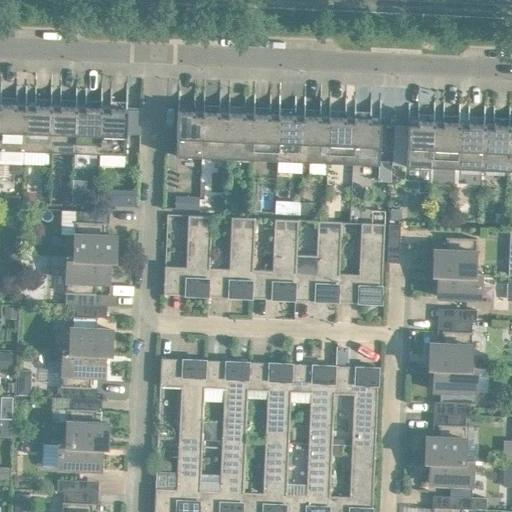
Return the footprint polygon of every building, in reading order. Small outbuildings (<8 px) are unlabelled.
[(0,107),(0,149),(24,151),(25,105),(24,105),(24,108),(16,108),(16,105),(0,104),(0,107)] [(24,151),(49,152),(50,109),(52,109),(52,106),(34,106),(34,108),(26,108),(27,105),(25,105),(24,151)] [(49,152),(74,152),(76,110),(77,110),(77,107),(60,107),(59,109),(52,109),(50,109),(49,152)] [(74,152),(99,153),(101,111),(102,111),(102,108),(85,108),(85,110),(77,110),(76,110),(74,152)] [(101,111),(99,153),(125,154),(127,109),(110,108),(110,111),(102,111),(101,111)] [(175,156),(201,157),(203,115),(202,115),(194,114),(194,112),(177,111),(175,156)] [(201,157),(227,158),(228,116),(227,116),(219,115),(219,113),(202,112),(202,115),(203,115),(201,157)] [(227,158),(252,159),(254,117),(252,117),(244,117),(245,114),(227,113),(227,116),(228,116),(227,158)] [(252,159),(277,160),(279,118),(277,118),(270,118),(270,115),(252,114),(252,117),(254,117),(252,159)] [(277,160),(302,162),(304,119),(302,119),(295,119),(295,116),(277,115),(277,118),(279,118),(277,160)] [(302,162),(327,163),(329,120),(328,120),(320,120),(320,117),(303,116),(302,119),(304,119),(302,162)] [(327,163),(353,164),(354,121),(353,121),(345,121),(345,118),(328,117),(328,120),(329,120),(327,163)] [(354,121),(353,164),(379,165),(380,122),(370,122),(370,119),(353,119),(353,121),(354,121)] [(405,166),(431,167),(433,125),(434,125),(435,122),(417,121),(417,124),(407,123),(405,166)] [(431,167),(456,168),(458,126),(460,126),(460,123),(442,123),(442,125),(434,125),(433,125),(431,167)] [(456,168),(481,170),(484,127),(485,127),(485,125),(468,124),(467,126),(460,126),(458,126),(456,168)] [(481,170),(507,171),(509,128),(510,129),(510,126),(493,125),(493,128),(485,127),(484,127),(481,170)] [(123,190),(122,206),(136,207),(136,191),(123,190)] [(23,192),(22,207),(35,207),(35,193),(23,192)] [(60,192),(60,202),(70,202),(70,192),(60,192)] [(72,194),(72,204),(85,204),(85,195),(72,194)] [(6,195),(6,206),(19,206),(20,195),(6,195)] [(188,197),(188,209),(199,210),(199,197),(188,197)] [(251,200),(251,211),(261,211),(261,200),(251,200)] [(301,202),(300,214),(313,215),(314,202),(301,202)] [(391,209),(390,220),(401,220),(401,210),(391,209)] [(75,223),(73,257),(73,258),(109,259),(109,260),(115,260),(116,236),(103,235),(103,224),(105,224),(105,223),(93,223),(93,212),(75,211),(75,222),(74,222),(74,223),(75,223)] [(495,214),(495,222),(504,222),(505,214),(495,214)] [(208,296),(208,293),(207,293),(208,268),(209,268),(211,216),(188,216),(186,267),(165,266),(163,291),(185,292),(185,295),(208,296)] [(251,298),(251,295),(252,270),(255,218),(231,217),(229,269),(209,268),(208,268),(207,293),(208,293),(229,294),(228,297),(251,298)] [(294,300),(295,297),(294,297),(295,272),(296,272),(296,256),(298,220),(274,219),(272,271),(252,270),(251,295),(272,296),(272,299),(294,300)] [(338,302),(338,299),(337,299),(338,274),(339,274),(341,222),(318,221),(316,257),(296,256),(296,272),(295,272),(294,297),(295,297),(315,298),(315,301),(338,302)] [(337,299),(338,299),(358,300),(358,303),(381,304),(384,224),(361,223),(359,275),(339,274),(338,274),(337,299)] [(388,224),(387,247),(399,247),(400,225),(388,224)] [(432,274),(438,274),(438,273),(474,275),(474,274),(475,240),(476,240),(476,239),(446,237),(445,239),(447,239),(446,250),(434,249),(432,274)] [(6,253),(6,261),(19,261),(19,247),(12,247),(6,253)] [(65,304),(71,305),(71,304),(95,306),(95,294),(94,293),(94,282),(108,283),(109,260),(109,259),(73,258),(73,257),(67,257),(65,292),(64,292),(64,294),(65,294),(65,304)] [(438,273),(438,274),(437,297),(479,299),(481,274),(474,274),(474,275),(438,273)] [(5,307),(4,318),(17,318),(17,308),(5,307)] [(454,309),(454,321),(472,322),(476,322),(476,310),(454,309)] [(428,367),(434,368),(434,367),(470,368),(472,334),(472,332),(471,332),(472,322),(454,321),(453,332),(441,331),(441,332),(443,332),(442,344),(429,343),(428,367)] [(70,328),(69,350),(69,351),(105,353),(105,354),(111,354),(112,329),(70,328)] [(61,398),(68,398),(79,399),(79,388),(91,388),(91,387),(90,387),(90,376),(104,376),(105,354),(105,353),(69,351),(69,350),(63,350),(61,386),(60,386),(60,387),(62,387),(61,398)] [(1,353),(0,369),(11,369),(11,353),(1,353)] [(181,387),(179,438),(202,439),(204,388),(203,388),(204,363),(205,363),(206,360),(183,359),(182,362),(161,362),(159,386),(181,387)] [(223,440),(245,441),(247,390),(248,365),(249,365),(249,362),(226,361),(226,364),(205,363),(204,363),(203,388),(204,388),(225,389),(223,440)] [(266,442),(288,443),(291,392),(290,392),(291,367),(292,367),(292,364),(269,363),(269,366),(249,365),(248,365),(247,390),(268,391),(266,442)] [(309,444),(332,445),(332,439),(334,394),(333,394),(334,369),(335,369),(335,366),(312,365),(312,368),(292,367),(291,367),(290,392),(291,392),(311,393),(309,444)] [(352,440),(352,446),(375,447),(378,368),(356,367),(355,370),(335,369),(334,369),(333,394),(334,394),(354,395),(352,440)] [(434,367),(434,368),(433,391),(475,392),(477,368),(470,368),(434,367)] [(18,384),(17,395),(31,395),(31,384),(18,384)] [(67,410),(65,444),(65,445),(101,446),(101,447),(107,447),(108,423),(95,423),(95,411),(97,411),(97,410),(85,410),(85,399),(79,399),(68,398),(67,409),(66,409),(66,410),(67,410)] [(454,403),(454,414),(465,415),(469,415),(470,403),(454,403)] [(424,461),(430,461),(430,460),(463,462),(463,461),(465,427),(466,427),(466,426),(465,426),(465,415),(454,414),(449,414),(449,425),(437,424),(437,437),(425,436),(424,461)] [(204,422),(203,439),(216,440),(216,422),(204,422)] [(198,511),(199,490),(200,490),(202,439),(179,438),(177,489),(155,488),(154,511),(198,511)] [(241,511),(242,492),(243,492),(245,441),(223,440),(220,491),(200,490),(199,490),(198,511),(241,511)] [(511,440),(504,440),(503,461),(511,461),(511,440)] [(284,511),(285,494),(286,494),(288,443),(266,442),(264,493),(243,492),(242,492),(241,511),(284,511)] [(65,445),(65,444),(59,444),(58,468),(100,470),(101,447),(101,446),(65,445)] [(328,511),(329,496),(332,445),(309,444),(307,495),(286,494),(285,494),(284,511),(328,511)] [(328,511),(372,511),(375,447),(352,446),(350,497),(329,496),(328,511)] [(430,460),(430,461),(429,484),(471,486),(472,461),(463,461),(463,462),(430,460)] [(0,467),(0,479),(8,480),(9,468),(0,467)] [(57,491),(64,492),(79,492),(79,480),(57,480),(57,491)] [(63,503),(62,511),(91,511),(91,505),(93,505),(93,503),(81,503),(81,492),(79,492),(64,492),(63,502),(62,502),(62,503),(63,503)] [(14,494),(13,511),(28,511),(30,495),(14,494)] [(448,508),(461,509),(486,510),(486,498),(449,496),(448,508)]
